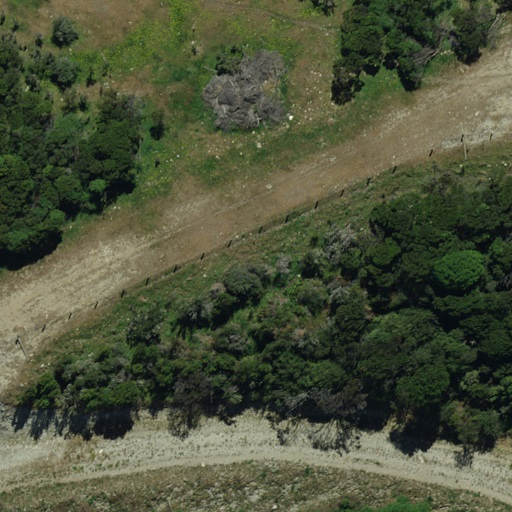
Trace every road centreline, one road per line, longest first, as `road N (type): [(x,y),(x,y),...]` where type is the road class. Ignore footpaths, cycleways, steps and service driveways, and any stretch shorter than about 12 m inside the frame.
road 1 (track): [(0,366),(12,351),(191,255),(511,148)]
road 2 (track): [(0,490),(317,440),(511,503)]
